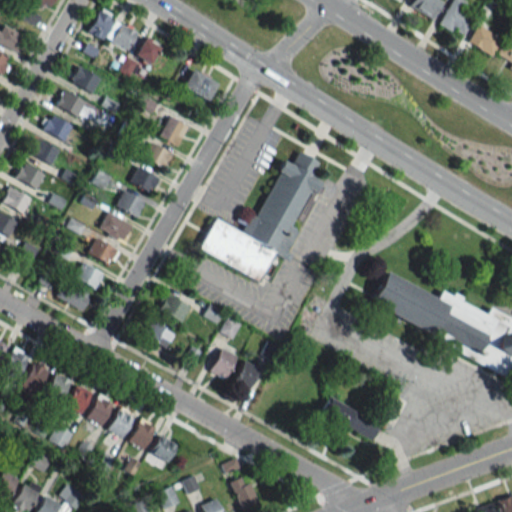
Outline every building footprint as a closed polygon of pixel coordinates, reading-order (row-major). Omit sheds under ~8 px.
[(431,19),(441,1),(438,0),(409,0),(406,6),(431,19)] [(462,37),(472,17),(459,11),(464,1),(462,0),(448,0),(436,24),(462,37)] [(113,16),(97,7),(84,30),(99,40),(113,16)] [(135,30),(115,21),(106,41),(126,50),(135,30)] [(0,43),(15,53),(24,39),(1,24),(0,25),(0,43)] [(488,56),(499,38),(474,24),(464,42),(488,56)] [(148,64),(158,47),(141,37),(131,54),(148,64)] [(65,80),(88,92),(96,77),(73,64),(65,80)] [(179,85),(204,100),(214,83),(190,68),(179,85)] [(51,104),(73,117),(82,101),(60,89),(51,104)] [(37,127),(60,140),(68,125),(45,113),(37,127)] [(153,135),(174,146),(185,125),(164,114),(153,135)] [(56,149),(32,137),(24,153),(48,165),(56,149)] [(139,156),(160,168),(168,153),(148,141),(139,156)] [(252,215),(275,172),(272,170),(278,159),(287,164),(294,151),(316,163),(309,175),(317,179),(311,191),(308,190),(288,226),(295,230),(284,250),(289,253),(285,260),(235,233),(247,212),(252,215)] [(11,177),(33,188),(41,173),(19,161),(11,177)] [(126,181),(147,193),(156,177),(135,165),(126,181)] [(0,203),(19,213),(27,197),(6,186),(0,197),(0,203)] [(133,216),(141,200),(120,189),(112,205),(133,216)] [(120,242),(130,226),(104,211),(95,227),(120,242)] [(0,233),(5,236),(13,221),(0,214),(0,233)] [(83,252),(107,265),(115,250),(91,237),(83,252)] [(70,276),(93,291),(103,276),(79,261),(70,276)] [(383,272),(432,299),(437,291),(448,297),(450,293),(458,298),(456,301),(483,315),(486,309),(511,321),(511,320),(511,362),(506,373),(510,373),(507,378),(429,338),(430,336),(367,303),(383,272)] [(53,294),(76,311),(86,298),(63,281),(53,294)] [(155,309),(177,322),(187,305),(164,292),(155,309)] [(229,338),(237,323),(224,317),(216,332),(229,338)] [(171,332),(148,319),(139,335),(162,348),(171,332)] [(0,366),(0,374),(10,381),(26,355),(12,347),(0,366)] [(234,356),(218,347),(205,370),(222,379),(234,356)] [(245,391),(257,368),(241,359),(229,382),(245,391)] [(17,386),(32,395),(46,370),(31,361),(17,386)] [(58,400),(67,379),(51,372),(42,393),(58,400)] [(77,414),(89,391),(73,383),(61,406),(77,414)] [(97,426),(111,403),(96,393),(82,417),(97,426)] [(378,422),(324,398),(316,416),(370,440),(378,422)] [(119,438),(131,416),(116,407),(104,429),(119,438)] [(153,426),(137,417),(124,441),(140,449),(153,426)] [(46,441),(62,447),(68,431),(53,425),(46,441)] [(175,444),(157,433),(146,452),(164,463),(175,444)] [(0,497),(3,499),(15,478),(0,470),(0,469),(0,497)] [(227,481),(238,509),(255,502),(243,474),(227,481)] [(24,511),(39,488),(23,478),(7,505),(18,511),(24,511)] [(176,501),(168,486),(153,493),(161,509),(176,501)] [(511,511),(511,494),(495,498),(498,511),(511,511)] [(51,511),(56,502),(41,495),(33,511),(51,511)] [(197,505),(200,511),(219,511),(213,498),(197,505)] [(470,510),(471,511),(492,511),(488,502),(470,510)]
